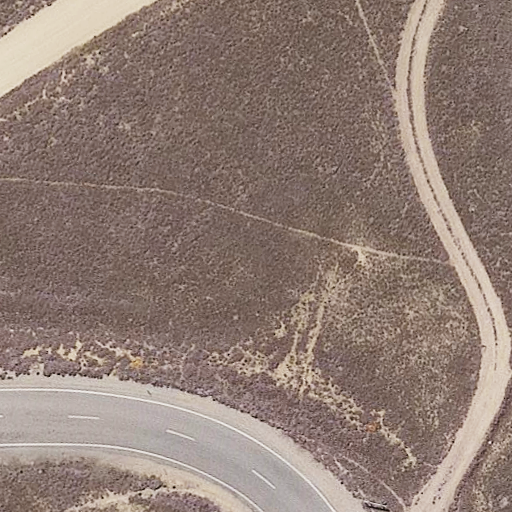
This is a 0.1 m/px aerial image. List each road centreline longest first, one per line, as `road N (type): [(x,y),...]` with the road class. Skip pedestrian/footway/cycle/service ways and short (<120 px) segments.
road 1 (track): [(427,511),(491,388),(496,324),(408,131),(414,48),(433,0)]
road 2 (unclassified): [(0,411),(115,411),(188,430),(247,459),(301,511)]
road 3 (unclassified): [(0,70),(106,0)]
